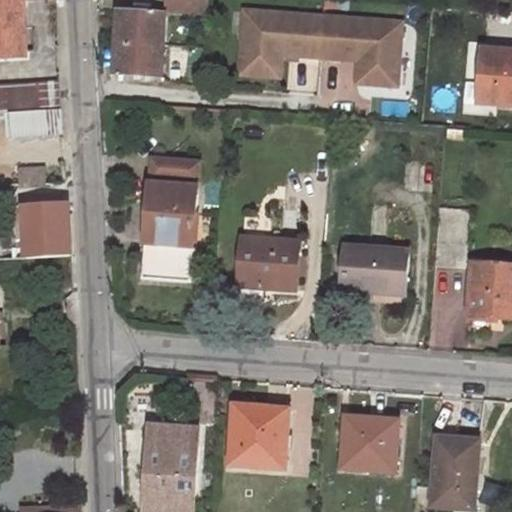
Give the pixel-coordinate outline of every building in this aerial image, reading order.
[(0,0),(0,58),(28,57),(25,0),(0,0)] [(166,0),(167,10),(205,14),(207,0),(166,0)] [(322,56),(325,17),(246,10),(241,73),(275,76),(278,48),(301,50),(300,55),(322,57),(322,56)] [(115,74),(162,77),(167,16),(119,12),(115,74)] [(325,17),(322,56),(343,59),(343,53),(366,55),(364,84),(398,87),(404,24),(325,17)] [(278,48),(275,76),(281,77),(283,54),(300,55),(301,50),(278,48)] [(511,53),(484,51),(481,103),(511,105),(511,53)] [(343,53),(343,59),(360,60),(358,83),(364,84),(366,55),(343,53)] [(59,82),(8,84),(10,109),(61,105),(59,82)] [(10,109),(8,84),(0,84),(0,111),(10,111),(10,109)] [(10,113),(11,139),(63,135),(61,109),(10,113)] [(152,181),(198,184),(200,162),(153,158),(152,181)] [(45,169),(22,170),(23,185),(46,184),(45,169)] [(198,184),(152,181),(145,278),(191,282),(198,184)] [(68,205),(24,207),(26,259),(71,256),(68,205)] [(441,208),(436,266),(466,268),(470,210),(441,208)] [(301,243),(245,238),(242,278),(267,281),(267,288),(297,290),(301,243)] [(410,250),(347,246),(344,292),(382,295),(382,290),(407,292),(410,250)] [(511,266),(475,264),(470,329),(490,331),(492,318),(511,319),(511,266)] [(292,410),(237,406),(233,467),(287,470),(292,410)] [(401,421),(347,417),(344,469),(398,472),(401,421)] [(194,511),(201,429),(152,426),(146,511),(152,511),(194,511)] [(481,440),(438,437),(433,507),(476,510),(481,440)]
